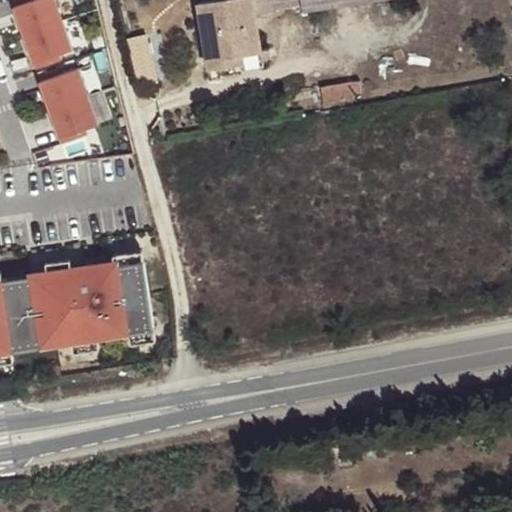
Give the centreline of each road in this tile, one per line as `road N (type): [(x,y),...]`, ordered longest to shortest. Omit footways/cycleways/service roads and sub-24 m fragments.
road 1 (track): [(191,395),(144,136),(106,0)]
road 2 (secondary): [(0,454),(333,381)]
road 3 (secondary): [(333,381),(0,427)]
road 4 (secondary): [(511,347),(333,381)]
